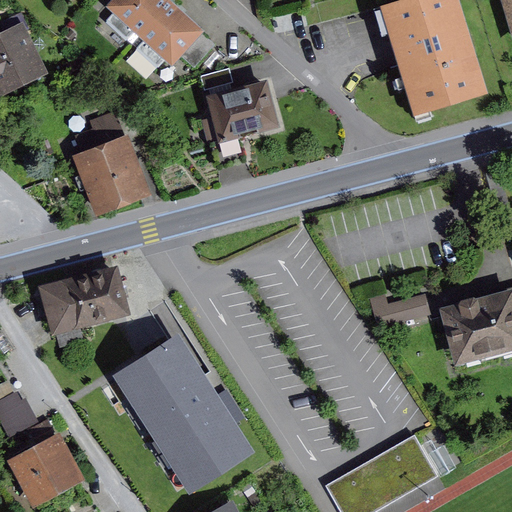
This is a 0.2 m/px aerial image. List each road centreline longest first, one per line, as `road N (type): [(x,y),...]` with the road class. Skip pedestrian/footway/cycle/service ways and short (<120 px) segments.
road 1 (tertiary): [(0,268),(380,170)]
road 2 (residential): [(135,511),(0,304)]
road 3 (residential): [(224,0),(347,109),(380,170)]
road 4 (tertiary): [(380,170),(511,134)]
